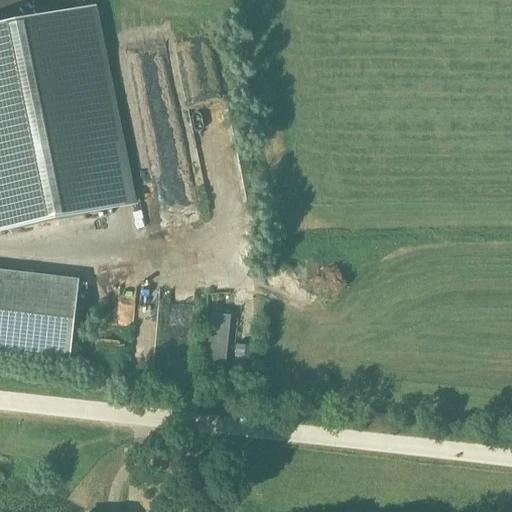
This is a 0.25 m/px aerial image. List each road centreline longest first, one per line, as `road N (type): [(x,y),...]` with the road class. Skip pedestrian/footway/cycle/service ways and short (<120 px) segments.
road 1 (unclassified): [(511,458),(0,401)]
road 2 (track): [(231,277),(0,260)]
